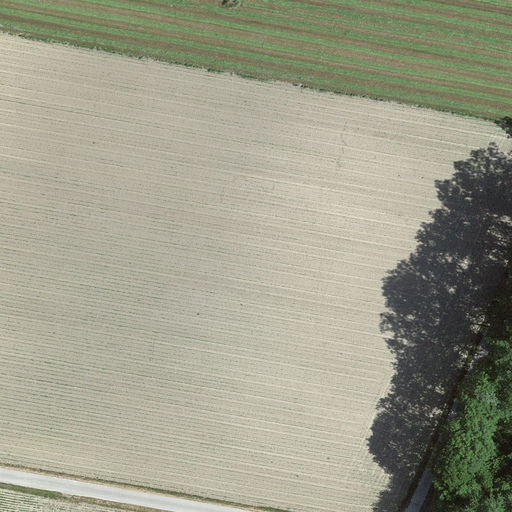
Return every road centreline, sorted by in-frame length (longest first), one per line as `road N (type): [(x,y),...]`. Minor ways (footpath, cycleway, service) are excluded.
road 1 (track): [(411,511),(511,286)]
road 2 (track): [(217,511),(0,474)]
